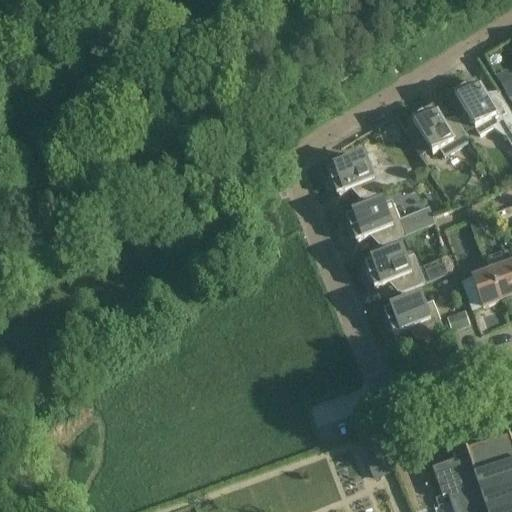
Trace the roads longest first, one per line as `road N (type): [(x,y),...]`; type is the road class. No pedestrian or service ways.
road 1 (residential): [(383,402),(292,162),(511,26)]
road 2 (residential): [(383,402),(511,355)]
